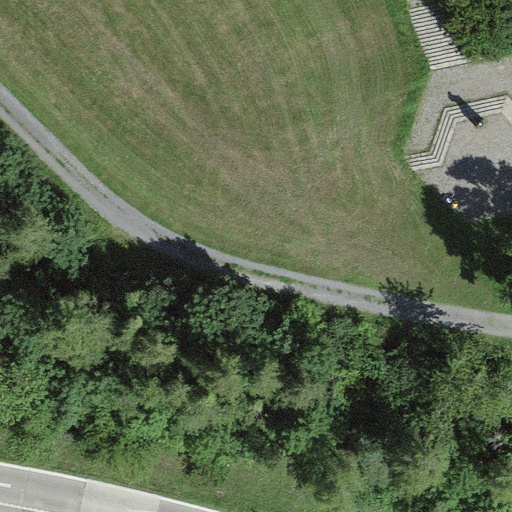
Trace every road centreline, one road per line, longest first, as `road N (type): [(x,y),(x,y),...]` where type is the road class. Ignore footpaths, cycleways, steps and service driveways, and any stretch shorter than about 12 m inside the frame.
road 1 (track): [(0,98),(133,226),(201,266),(511,336)]
road 2 (motorway): [(127,511),(0,486)]
